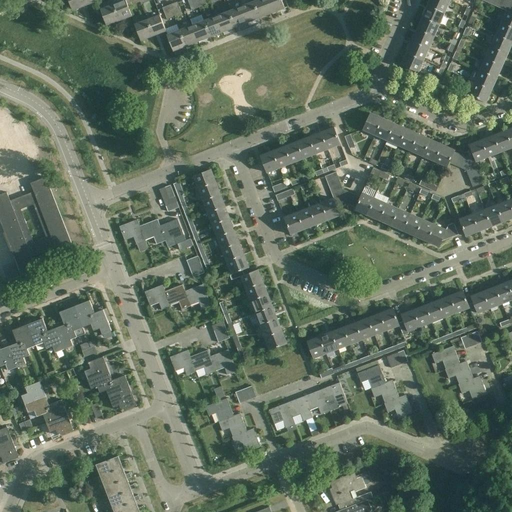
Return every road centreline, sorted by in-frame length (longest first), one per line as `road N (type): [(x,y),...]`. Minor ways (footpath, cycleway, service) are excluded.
road 1 (residential): [(511,239),(360,296),(280,263),(234,146)]
road 2 (residential): [(278,461),(360,428),(438,454)]
road 3 (residential): [(11,511),(49,451),(135,419)]
road 4 (residential): [(369,90),(456,128),(511,109)]
road 5 (residential): [(438,454),(507,422),(483,349)]
road 6 (residential): [(89,200),(49,118),(0,88)]
road 7 (residential): [(167,406),(112,270)]
road 8 (residential): [(234,146),(369,90)]
